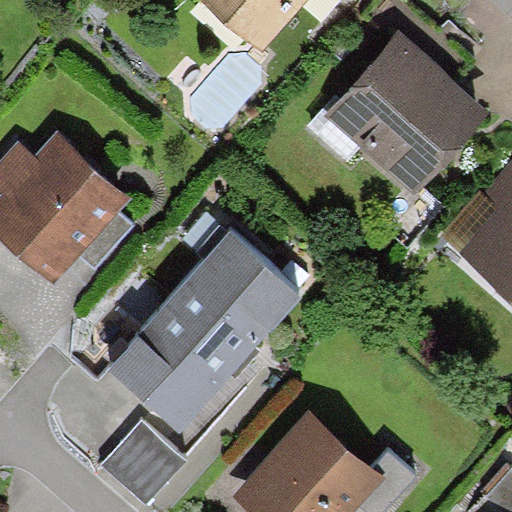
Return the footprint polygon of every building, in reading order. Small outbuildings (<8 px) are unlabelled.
[(219,0),(267,42),(304,0),(219,0)] [(419,185),(488,99),(392,22),(312,120),(352,152),(362,139),(419,185)] [(127,193),(52,130),(30,156),(10,139),(0,150),(0,251),(46,290),(127,193)] [(511,300),(511,171),(448,245),(511,300)] [(230,221),(168,294),(237,353),(300,281),(230,221)] [(168,294),(111,360),(181,420),(237,353),(168,294)] [(404,434),(383,458),(312,398),(238,484),(271,511),(347,511),(359,498),(376,511),(387,511),(433,459),(404,434)] [(148,412),(107,462),(155,501),(196,451),(148,412)] [(465,501),(477,511),(511,511),(511,464),(505,459),(465,501)]
